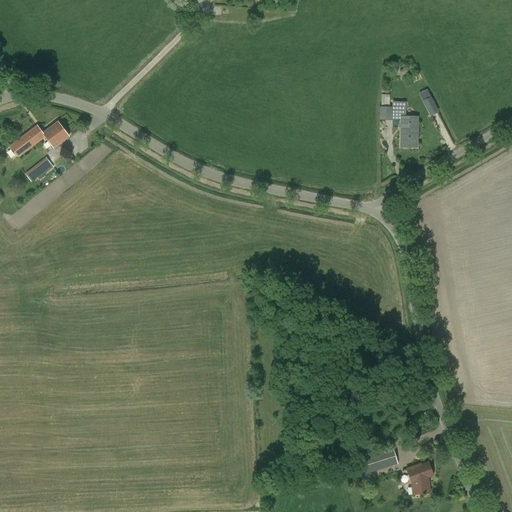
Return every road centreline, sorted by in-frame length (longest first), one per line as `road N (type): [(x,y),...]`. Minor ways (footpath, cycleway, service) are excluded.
road 1 (unclassified): [(374,205),(217,176),(112,118),(58,98),(18,95)]
road 2 (unclassified): [(478,511),(428,375),(402,247),(374,205)]
road 3 (unclassified): [(374,205),(511,121)]
